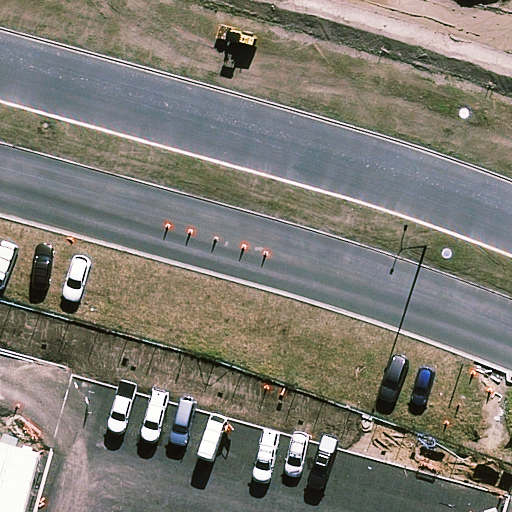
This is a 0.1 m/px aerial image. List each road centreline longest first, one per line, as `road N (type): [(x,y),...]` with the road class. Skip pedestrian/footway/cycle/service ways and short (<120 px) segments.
road 1 (tertiary): [(511,333),(0,179)]
road 2 (tertiary): [(0,65),(461,193),(511,216)]
road 3 (unknown): [(71,511),(128,492),(218,511)]
